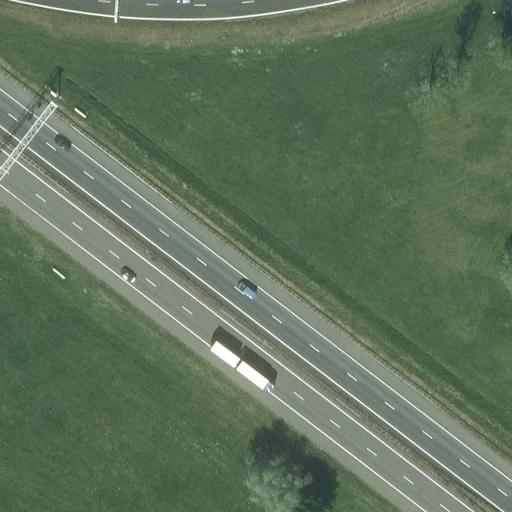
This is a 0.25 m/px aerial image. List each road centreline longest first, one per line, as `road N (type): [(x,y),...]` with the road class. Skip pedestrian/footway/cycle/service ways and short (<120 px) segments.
road 1 (motorway): [(511,500),(0,108)]
road 2 (motorway): [(0,167),(449,511)]
road 3 (motorway): [(267,0),(85,0)]
